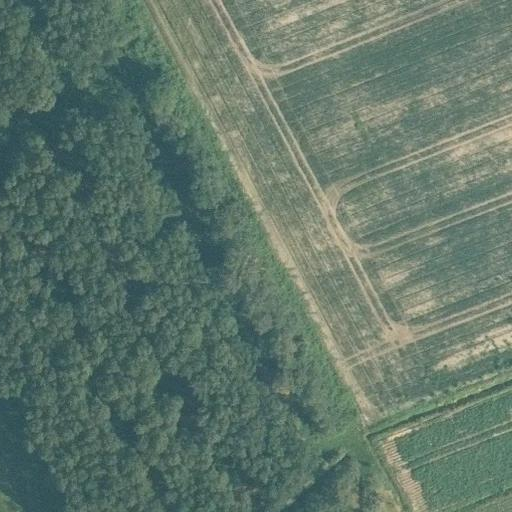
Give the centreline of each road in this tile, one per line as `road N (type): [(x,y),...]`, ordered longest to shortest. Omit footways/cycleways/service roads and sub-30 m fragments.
road 1 (track): [(264,511),(325,454),(354,511)]
road 2 (track): [(0,104),(137,50)]
